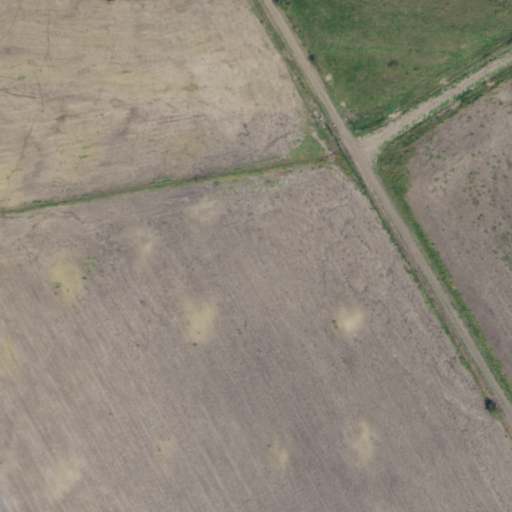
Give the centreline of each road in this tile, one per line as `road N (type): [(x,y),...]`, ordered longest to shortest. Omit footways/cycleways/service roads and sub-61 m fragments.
road 1 (residential): [(511,425),(355,154)]
road 2 (residential): [(355,154),(511,57)]
road 3 (residential): [(355,154),(267,0)]
